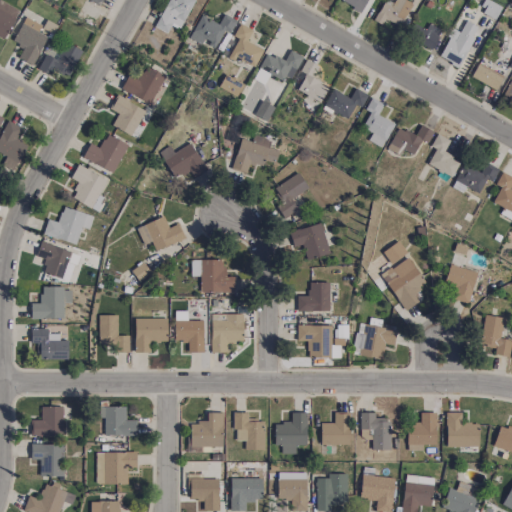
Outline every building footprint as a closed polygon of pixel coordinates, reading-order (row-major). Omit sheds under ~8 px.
[(0,0),(0,37),(3,39),(18,10),(0,0)] [(166,0),(154,27),(166,33),(170,24),(179,28),(192,0),(173,0),(174,0),(173,0),(166,0)] [(361,12),(366,0),(340,0),(340,2),(361,12)] [(410,2),(404,0),(393,0),(391,6),(381,2),(373,21),(382,25),(385,19),(400,26),(410,2)] [(188,38),(201,44),(203,41),(215,47),(223,31),(229,34),(236,20),(223,14),(218,24),(200,15),(188,38)] [(37,32),(40,25),(24,16),(11,41),(23,47),(17,58),(31,65),(46,37),(37,32)] [(478,27),(465,20),(458,32),(452,29),(438,57),(457,67),(478,27)] [(428,23),(425,30),(414,24),(406,37),(430,50),(441,30),(428,23)] [(233,36),(236,38),(229,56),(254,67),(262,49),(246,43),(252,29),(238,24),(233,36)] [(50,75),(52,70),(69,77),(80,49),(63,42),(56,59),(44,54),(37,70),(50,75)] [(283,61),(266,52),(258,67),(288,83),(302,57),(289,50),(283,61)] [(296,89),(319,102),(327,87),(310,78),(317,66),(304,59),(292,81),(299,84),(296,89)] [(502,75),(477,62),(470,77),(495,89),(502,75)] [(127,75),(120,89),(149,104),(164,75),(144,65),(136,80),(127,75)] [(218,87),(235,96),(242,84),(224,75),(218,87)] [(502,96),(511,100),(511,80),(509,80),(502,96)] [(331,89),(322,107),(346,120),(354,104),(360,107),(367,94),(354,88),(349,98),(331,89)] [(144,108),(115,95),(109,109),(117,113),(111,126),(131,135),(144,108)] [(383,103),(370,97),(364,109),(369,112),(361,127),(371,132),(367,141),(381,147),(393,123),(377,116),(383,103)] [(274,107),(260,100),(253,115),(266,122),(274,107)] [(0,133),(0,153),(5,156),(0,164),(12,170),(26,145),(15,138),(21,128),(7,120),(0,133)] [(413,154),(420,139),(427,142),(432,131),(419,125),(415,135),(396,127),(386,149),(397,154),(399,148),(413,154)] [(81,157),(112,173),(127,145),(106,133),(98,148),(89,143),(81,157)] [(426,165),(452,177),(459,161),(443,153),(449,140),(436,133),(429,147),(434,149),(426,165)] [(240,138),(230,169),(245,173),(249,163),(260,166),(263,159),(274,163),(278,150),(268,147),(270,140),(253,134),(251,141),(240,138)] [(172,152),(169,145),(158,151),(172,178),(189,169),(193,177),(205,171),(190,142),(172,152)] [(454,180),(477,193),(485,178),(490,181),(498,169),(485,162),(479,173),(463,164),(454,180)] [(70,198),(98,212),(105,198),(98,195),(106,179),(76,164),(70,178),(78,182),(70,198)] [(494,185),(499,187),(492,202),(511,212),(511,191),(508,190),(511,182),(511,176),(501,171),(494,185)] [(272,188),(281,203),(275,206),(283,218),(297,209),(290,199),(307,188),(297,172),(272,188)] [(42,234),(75,244),(80,227),(88,229),(92,216),(62,207),(57,222),(46,219),(42,234)] [(135,227),(142,245),(150,241),(154,250),(184,239),(178,223),(167,227),(163,217),(135,227)] [(306,260),(329,253),(319,222),(288,232),(293,247),(301,244),(306,260)] [(381,251),(389,263),(405,253),(398,241),(381,251)] [(418,301),(412,293),(425,283),(407,257),(380,275),(404,310),(418,301)] [(232,292),(232,276),(224,277),(224,268),(221,268),(221,259),(190,260),(190,276),(199,276),(199,292),(232,292)] [(150,272),(142,262),(130,271),(138,281),(150,272)] [(477,272),(451,265),(442,296),(468,303),(477,272)] [(328,282),(308,282),(307,296),(296,296),(296,311),(328,311),(328,282)] [(29,318),(62,319),(63,303),(70,303),(70,288),(40,287),(40,303),(30,303),(29,318)] [(174,342),(186,341),(187,352),(202,352),(202,320),(186,320),(186,311),(174,311),(174,342)] [(226,343),(242,343),(242,314),(210,313),(209,352),(225,353),(226,343)] [(98,343),(107,343),(107,352),(128,352),(128,335),(117,335),(116,314),(97,315),(98,343)] [(503,318),(484,314),(478,345),(494,348),(493,354),(507,357),(511,330),(501,328),(503,318)] [(133,318),(134,353),(149,352),(149,341),(166,341),(166,317),(133,318)] [(381,359),(383,344),(393,345),(395,329),(357,323),(352,354),(381,359)] [(67,359),(66,340),(58,340),(58,334),(47,334),(47,328),(29,328),(29,343),(36,343),(37,359),(67,359)] [(61,406),(40,407),(40,419),(29,419),(30,436),(62,435),(61,406)] [(103,435),(135,435),(135,419),(125,419),(125,407),(98,406),(98,417),(103,417),(103,435)] [(263,420),(247,420),(247,412),(232,411),(232,430),(235,430),(235,440),(244,441),(244,450),(262,450),(263,420)] [(200,447),(221,446),(221,412),(206,412),(206,422),(188,422),(188,452),(201,452),(200,447)] [(273,423),(274,445),(280,445),(280,454),(295,454),(295,445),(305,445),(305,412),(290,412),(290,422),(273,423)] [(320,422),(319,444),(348,445),(349,412),(333,412),(332,423),(320,422)] [(389,449),(389,418),(374,419),(373,412),(359,412),(359,439),(370,439),(371,450),(389,449)] [(460,412),(445,412),(445,447),(478,446),(477,423),(460,423),(460,412)] [(511,428),(499,424),(492,446),(511,452),(511,428)] [(38,476),(62,476),(62,444),(30,444),(29,459),(39,459),(38,476)] [(94,452),(95,484),(126,483),(126,469),(135,469),(135,451),(94,452)] [(276,472),(276,499),(290,499),(290,510),(304,510),(305,473),(276,472)] [(345,474),(326,473),(326,478),(315,478),(315,510),(330,510),(330,503),(345,504),(345,474)] [(389,511),(394,478),(361,474),(358,498),(375,500),(374,510),(388,511),(389,511)] [(433,477),(404,474),(400,511),(415,511),(416,505),(430,506),(433,477)] [(218,479),(189,478),(189,499),(202,500),(202,510),(217,511),(218,479)] [(244,510),(244,500),(260,501),(261,478),(229,478),(229,510),(244,510)] [(472,511),(477,498),(466,494),(469,485),(458,481),(455,490),(447,488),(440,508),(450,511),(472,511)] [(511,481),(501,506),(511,511),(511,481)] [(22,511),(24,511),(58,511),(62,501),(71,504),(74,494),(43,484),(38,499),(27,495),(22,511)] [(117,511),(117,501),(89,500),(89,511),(117,511)]
